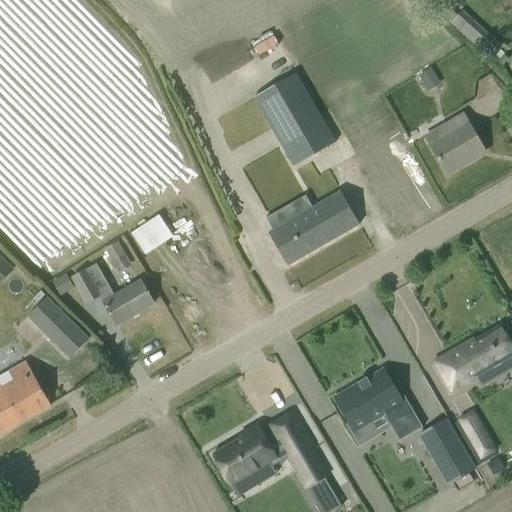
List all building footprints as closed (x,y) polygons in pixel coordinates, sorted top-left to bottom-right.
[(450,11),(445,18),(450,21),(455,15),(450,11)] [(464,13),(454,23),(478,49),(489,40),(464,13)] [(431,68),(419,75),(429,90),(440,83),(431,68)] [(295,74),(254,98),(293,167),(335,143),(295,74)] [(430,146),(447,174),(485,152),(463,115),(447,125),(452,133),(430,146)] [(338,191),(267,233),(286,266),(357,224),(338,191)] [(135,229),(146,252),(178,238),(167,214),(135,229)] [(131,266),(117,242),(104,249),(118,273),(131,266)] [(2,260),(0,261),(0,281),(12,270),(2,260)] [(99,296),(107,309),(117,326),(154,305),(141,282),(114,298),(96,265),(71,279),(86,303),(99,296)] [(65,275),(53,282),(60,295),(72,288),(65,275)] [(46,298),(27,317),(70,359),(88,340),(46,298)] [(481,385),(511,366),(511,349),(499,328),(474,342),(474,340),(435,363),(451,390),(476,376),(481,385)] [(0,377),(0,434),(51,406),(26,363),(0,377)] [(362,405),(337,419),(357,453),(387,435),(392,443),(415,430),(399,402),(395,405),(387,390),(370,400),(369,399),(361,404),(362,405)] [(446,420),(419,436),(448,485),(474,469),(446,420)] [(240,438),(212,455),(230,486),(249,475),(248,473),(268,462),(271,468),(288,457),(307,489),(328,476),(311,448),(313,447),(304,431),(280,445),(272,431),(264,436),(257,425),(239,436),(240,438)] [(487,437),(467,449),(477,465),(497,453),(487,437)] [(487,465),(493,475),(504,468),(498,459),(487,465)] [(332,491),(315,501),(321,511),(331,511),(341,506),(332,491)]
